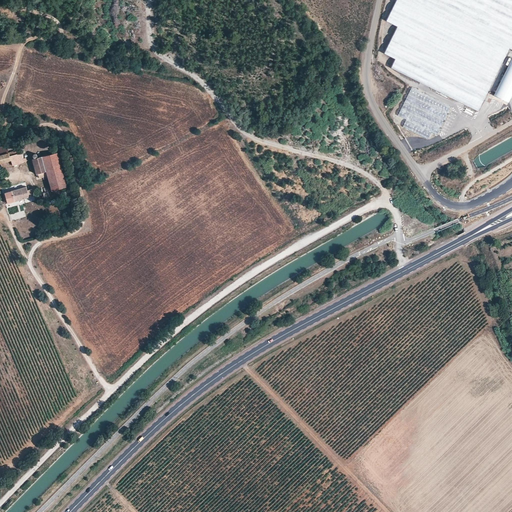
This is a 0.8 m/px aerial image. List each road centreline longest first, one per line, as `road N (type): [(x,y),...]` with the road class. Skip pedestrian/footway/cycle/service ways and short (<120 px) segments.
road 1 (track): [(0,503),(157,345),(261,267),(356,213),(391,203),(404,271)]
road 2 (secondary): [(71,511),(148,433),(235,363),(511,215)]
road 3 (track): [(386,204),(370,175),(254,136),(234,121),(204,84),(157,52),(147,0)]
road 4 (tertiary): [(511,180),(467,204),(450,202),(384,124),(365,73),(379,0)]
road 5 (track): [(109,391),(1,202)]
